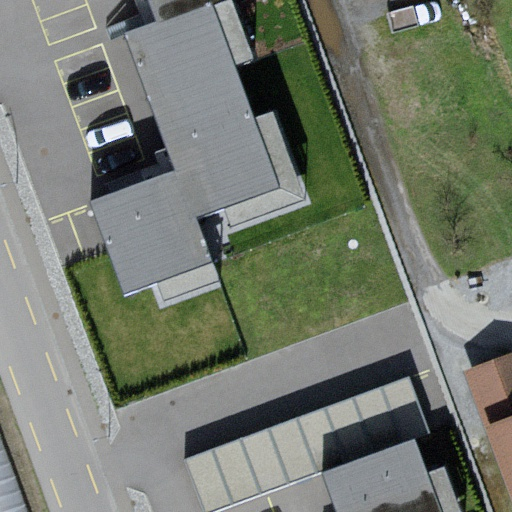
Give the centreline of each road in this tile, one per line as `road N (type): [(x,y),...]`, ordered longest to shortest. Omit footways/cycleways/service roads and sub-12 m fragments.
road 1 (unknown): [(322,0),(438,309),(459,324),(511,310)]
road 2 (residential): [(81,511),(0,289)]
